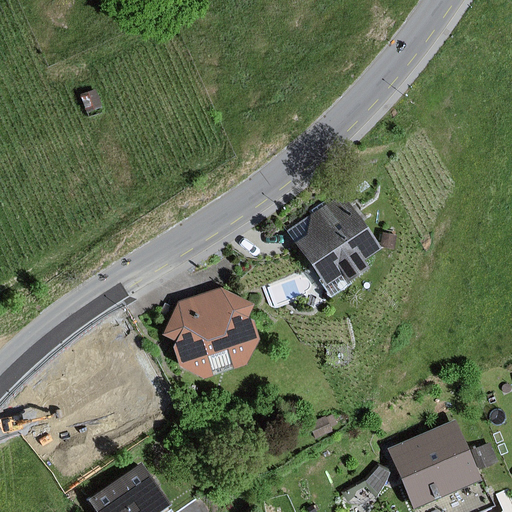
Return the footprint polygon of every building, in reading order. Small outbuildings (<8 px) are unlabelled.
[(95,89),(78,95),(84,113),(101,108),(95,89)] [(347,285),(344,280),(362,269),(357,261),(375,249),(340,195),(335,198),(333,194),(309,209),(312,214),(285,231),(327,298),(347,285)] [(395,235),(382,233),(380,245),(393,247),(395,235)] [(218,288),(175,302),(158,335),(171,342),(168,348),(173,365),(201,379),(242,366),(255,340),(249,320),(244,318),(250,305),(218,288)] [(452,412),(450,405),(437,410),(439,417),(452,412)] [(324,418),(324,417),(307,424),(313,440),(330,432),(329,428),(335,425),(331,415),(324,418)] [(479,481),(453,420),(384,449),(410,510),(479,481)] [(240,432),(234,423),(226,427),(231,437),(240,432)] [(488,443),(469,451),(477,471),(496,463),(488,443)] [(156,511),(166,506),(138,464),(83,500),(90,511),(156,511)] [(388,471),(377,464),(362,480),(340,492),(344,499),(351,503),(363,503),(373,498),(380,489),(388,471)] [(511,511),(511,497),(509,489),(494,495),(501,511),(500,511),(511,511)]
